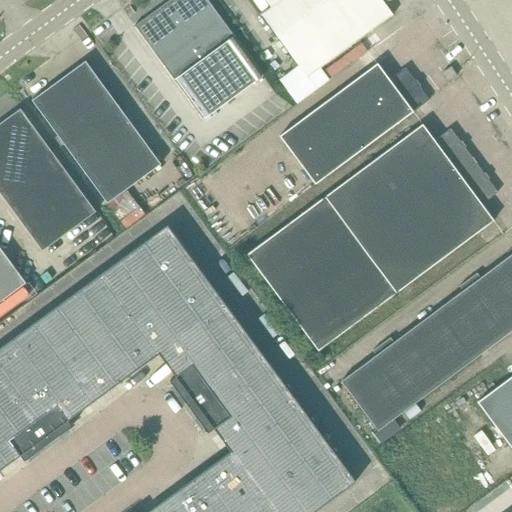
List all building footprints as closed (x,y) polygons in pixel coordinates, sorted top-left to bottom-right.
[(176,0),(137,29),(203,120),(263,77),(207,0),(176,0)] [(280,78),(296,101),(327,79),(319,68),(392,15),(381,0),(265,0),(271,6),(260,14),(298,66),(280,78)] [(32,101),(43,117),(107,204),(160,165),(85,62),(32,101)] [(279,137),(315,185),(429,100),(405,68),(389,80),(377,64),(279,137)] [(442,73),(448,81),(456,76),(451,67),(442,73)] [(0,124),(0,194),(42,252),(96,213),(20,109),(0,124)] [(246,256),(282,304),(474,161),(450,129),(434,141),(422,125),(324,198),(246,256)] [(474,161),(282,304),(318,352),(494,221),(482,205),(498,193),(474,161)] [(170,381),(189,408),(262,354),(168,226),(0,349),(0,471),(20,457),(24,462),(69,429),(65,423),(159,355),(175,377),(170,381)] [(0,302),(26,284),(0,249),(0,302)] [(377,357),(342,384),(378,432),(379,433),(394,422),(511,331),(511,254),(480,279),(477,274),(459,288),(463,292),(394,344),(391,339),(373,353),(377,357)] [(315,511),(356,483),(262,354),(189,408),(208,434),(214,429),(230,452),(148,511),(315,511)] [(511,377),(478,403),(511,449),(511,377)] [(378,432),(374,435),(380,444),(399,429),(394,422),(379,433),(378,432)]
